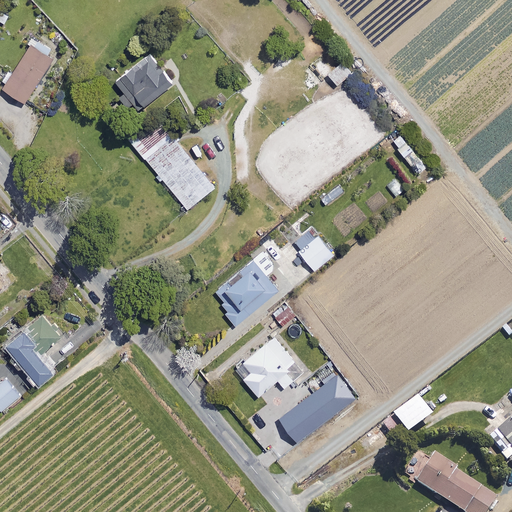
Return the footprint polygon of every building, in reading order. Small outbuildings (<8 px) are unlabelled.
[(54,60),(30,44),(1,88),(24,104),(54,60)] [(150,53),(113,82),(125,98),(119,102),(130,116),(173,83),(150,53)] [(352,73),(343,63),(328,74),(337,85),(342,81),(352,73)] [(215,187),(158,118),(131,140),(188,209),(215,187)] [(405,134),(395,142),(418,172),(422,169),(428,165),(429,164),(405,134)] [(398,176),(387,184),(396,196),(407,189),(398,176)] [(334,254),(312,228),(293,243),(315,270),(334,254)] [(278,291),(266,276),(274,270),(261,254),(215,291),(230,310),(226,312),(236,325),(278,291)] [(0,265),(0,294),(12,285),(3,275),(8,271),(3,263),(0,265)] [(43,316),(2,349),(19,370),(26,364),(40,382),(54,371),(40,354),(61,337),(43,316)] [(304,371),(274,336),(243,362),(251,372),(244,378),(259,395),(278,380),(284,387),(304,371)] [(337,375),(278,419),(297,444),(356,399),(337,375)] [(20,395),(6,378),(0,382),(0,407),(2,410),(20,395)] [(431,418),(417,400),(393,417),(407,436),(431,418)] [(490,423),(481,431),(511,466),(511,418),(502,407),(488,419),(490,423)] [(384,440),(377,431),(361,443),(368,452),(384,440)] [(458,470),(434,455),(416,483),(460,511),(487,511),(496,499),(456,473),(458,470)]
